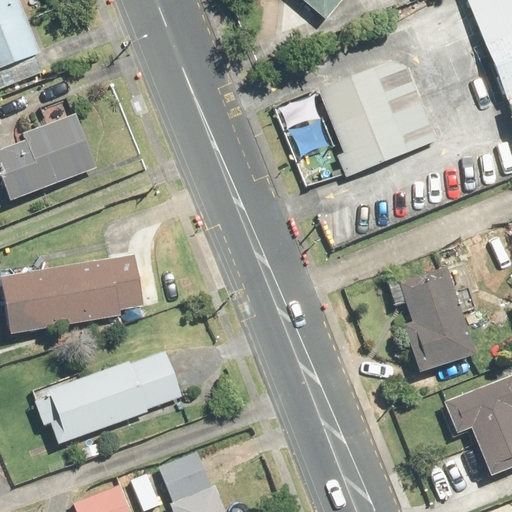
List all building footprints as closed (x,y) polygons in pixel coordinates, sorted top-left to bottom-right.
[(0,0),(0,72),(44,56),(23,0),(0,0)] [(294,0),(320,21),(337,0),(294,0)] [(511,0),(462,0),(511,123),(511,0)] [(337,156),(331,158),(340,178),(432,140),(397,56),(311,92),(337,156)] [(1,157),(17,199),(98,168),(79,120),(30,140),(30,146),(1,157)] [(3,279),(14,342),(126,322),(124,313),(149,309),(139,255),(3,279)] [(401,324),(393,326),(410,375),(468,355),(439,269),(388,286),(401,324)] [(49,395),(65,442),(187,399),(170,352),(49,395)] [(463,430),(480,475),(511,463),(511,422),(508,413),(511,411),(511,397),(505,379),(436,405),(447,436),(463,430)] [(156,469),(170,506),(207,492),(194,455),(156,469)] [(143,474),(123,483),(135,511),(143,511),(157,506),(143,474)] [(65,506),(67,511),(123,511),(114,487),(65,506)] [(166,508),(167,511),(214,511),(207,492),(170,506),(166,508)]
